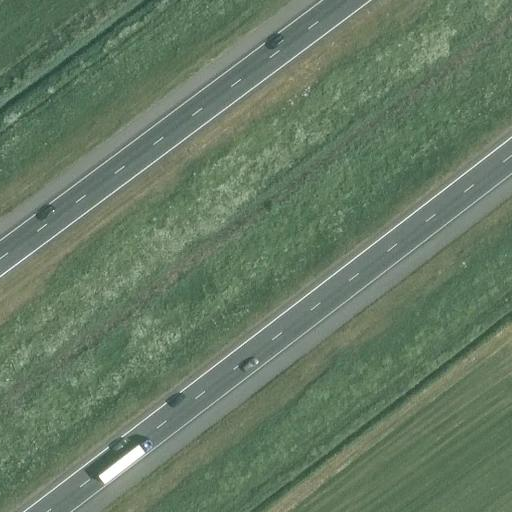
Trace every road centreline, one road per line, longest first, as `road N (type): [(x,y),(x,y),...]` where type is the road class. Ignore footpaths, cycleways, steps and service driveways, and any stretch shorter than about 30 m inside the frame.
road 1 (motorway): [(50,511),(511,156)]
road 2 (motorway): [(344,0),(0,257)]
